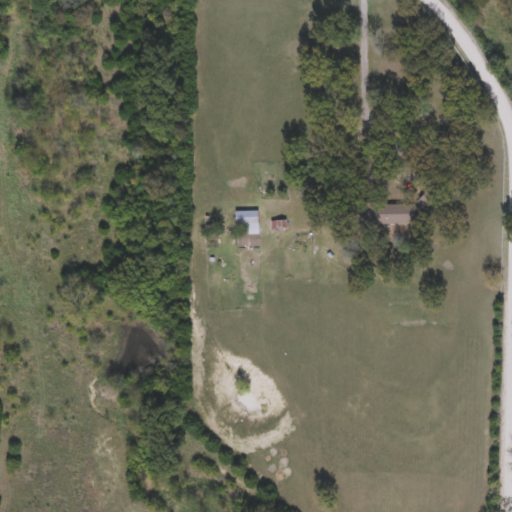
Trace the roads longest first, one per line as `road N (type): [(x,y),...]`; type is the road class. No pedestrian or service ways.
road 1 (residential): [(507,511),(511,322)]
road 2 (residential): [(511,136),(492,79),(432,0)]
